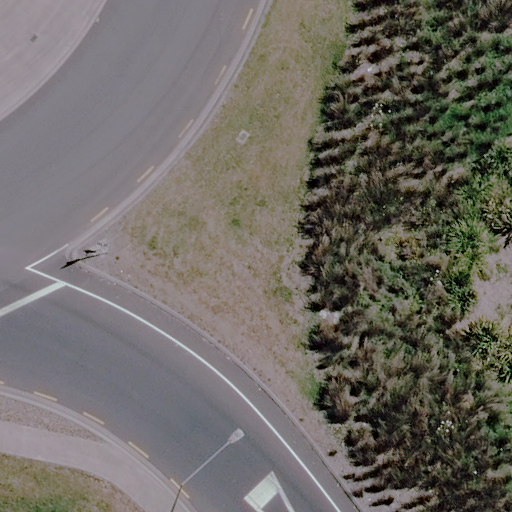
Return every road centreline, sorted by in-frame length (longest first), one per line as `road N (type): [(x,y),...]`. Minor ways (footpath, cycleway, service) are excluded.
road 1 (motorway): [(272,511),(200,430),(0,296)]
road 2 (secondary): [(161,0),(110,99),(0,200)]
